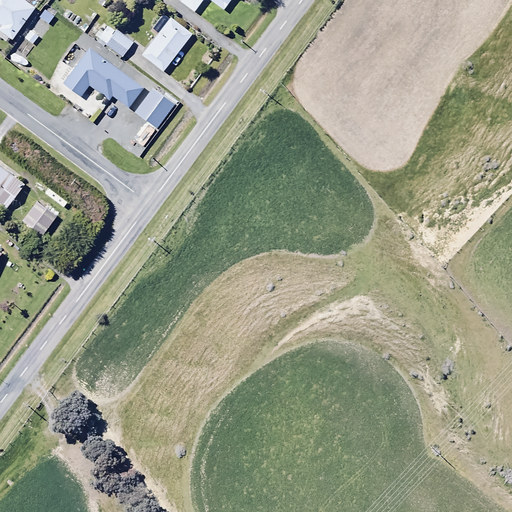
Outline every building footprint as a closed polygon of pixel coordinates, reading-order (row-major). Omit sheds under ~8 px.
[(32,9),(19,0),(0,0),(0,25),(12,35),(32,9)] [(41,15),(35,23),(44,30),(50,22),(41,15)] [(199,33),(177,16),(147,57),(169,73),(199,33)] [(130,48),(113,36),(112,37),(103,31),(99,37),(96,35),(91,42),(95,45),(94,46),(119,63),(130,48)] [(142,86),(94,51),(76,75),(124,111),(142,86)] [(151,137),(144,131),(132,147),(139,153),(151,137)] [(34,185),(0,154),(0,193),(14,206),(34,185)] [(54,222),(32,207),(18,229),(40,243),(54,222)] [(0,269),(10,255),(0,248),(0,269)]
